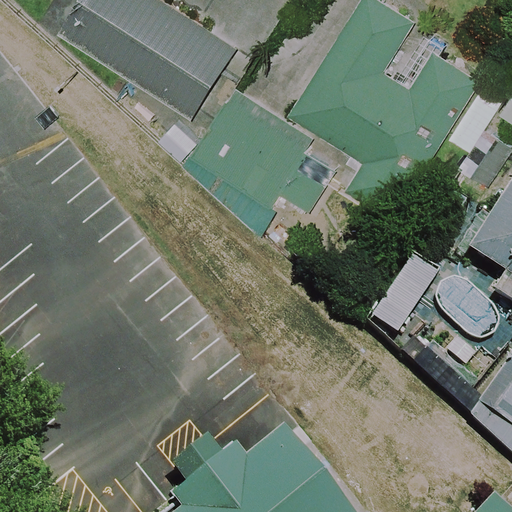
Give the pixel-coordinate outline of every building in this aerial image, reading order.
[(237,49),(160,0),(92,0),(67,39),(192,119),(237,49)] [(347,190),(395,220),(443,141),(466,155),(505,92),(448,56),(426,92),(390,71),(423,18),(393,0),(361,0),(342,32),(291,117),(364,162),(347,190)] [(314,144),(243,86),(178,166),(261,233),(290,198),(309,213),(328,188),(298,164),(314,144)] [(502,277),(491,296),(511,308),(511,181),(467,256),(502,277)] [(511,360),(472,408),(511,440),(511,360)] [(359,511),(282,418),(167,511),(359,511)]
